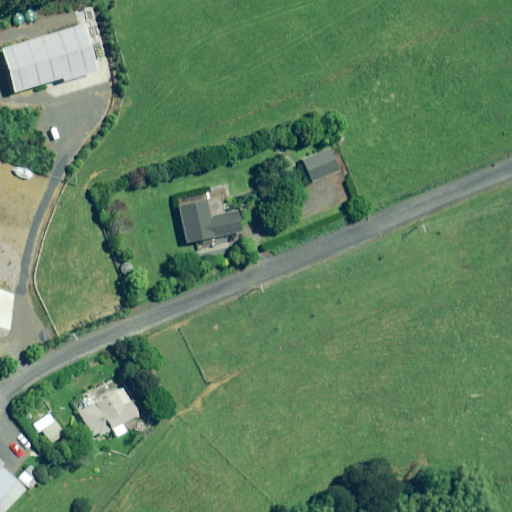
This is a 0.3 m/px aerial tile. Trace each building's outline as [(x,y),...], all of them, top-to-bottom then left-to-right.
[(0,77),(5,94),(90,69),(77,25),(0,47),(0,77)] [(335,172),(326,150),(299,160),(308,183),(335,172)] [(216,203),(204,205),(204,201),(175,207),(183,244),(239,232),(234,211),(218,215),(216,203)] [(75,413),(89,436),(94,433),(97,437),(108,430),(112,438),(123,431),(119,424),(134,415),(119,388),(75,413)] [(60,435),(52,422),(40,430),(48,443),(60,435)] [(22,470),(12,481),(0,469),(0,511),(24,488),(26,490),(34,482),(22,470)]
